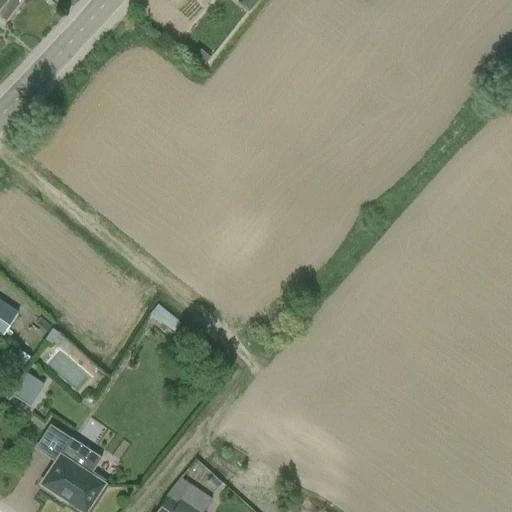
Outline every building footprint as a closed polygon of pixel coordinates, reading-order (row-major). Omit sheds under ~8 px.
[(0,0),(0,18),(3,21),(20,0),(0,0)] [(0,335),(15,313),(0,303),(0,335)] [(18,394),(33,404),(46,384),(31,374),(18,394)] [(68,496),(80,503),(87,492),(93,496),(103,481),(89,472),(101,454),(70,435),(40,481),(56,492),(56,493),(66,499),(68,496)] [(171,496),(196,511),(202,511),(211,498),(179,477),(168,494),(171,496)] [(160,511),(196,511),(171,496),(160,511)]
